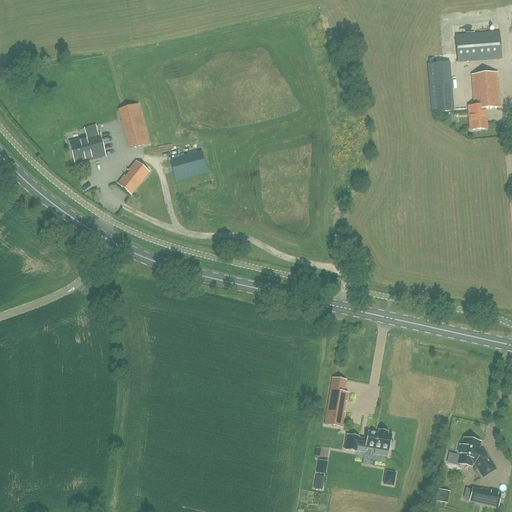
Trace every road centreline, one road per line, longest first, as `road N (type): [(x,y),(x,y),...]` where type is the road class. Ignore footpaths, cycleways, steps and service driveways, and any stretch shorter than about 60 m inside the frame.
road 1 (primary): [(511,345),(207,277),(107,238)]
road 2 (unclassified): [(0,319),(70,290),(107,238)]
road 3 (primary): [(107,238),(48,201),(0,156)]
